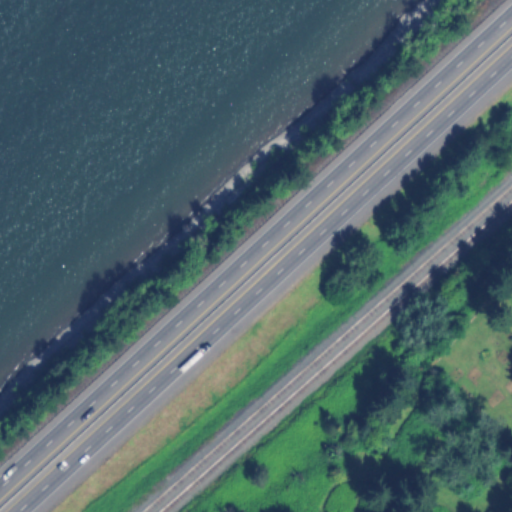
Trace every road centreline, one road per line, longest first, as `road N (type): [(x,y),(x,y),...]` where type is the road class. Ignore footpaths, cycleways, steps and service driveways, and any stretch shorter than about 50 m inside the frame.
road 1 (motorway): [(511,5),(0,479)]
road 2 (motorway): [(16,511),(511,62)]
